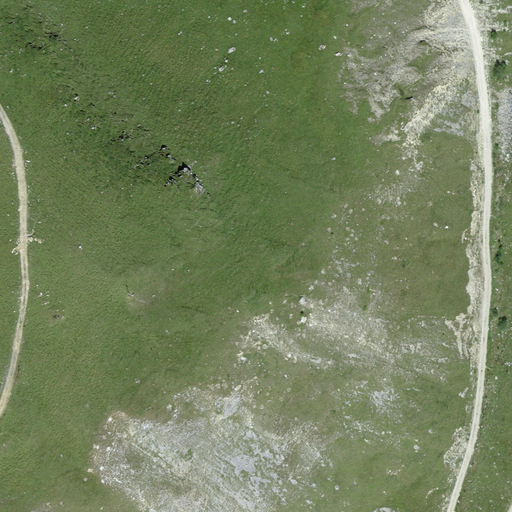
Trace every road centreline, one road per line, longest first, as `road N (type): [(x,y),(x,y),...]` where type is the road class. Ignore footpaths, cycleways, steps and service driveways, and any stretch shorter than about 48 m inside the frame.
road 1 (track): [(452,511),(479,410),(488,252),(488,108),(465,0)]
road 2 (track): [(0,105),(26,164),(32,201),(24,234),(26,306),(0,414)]
